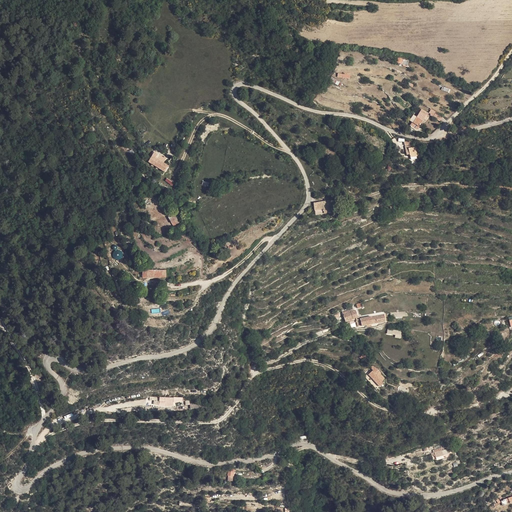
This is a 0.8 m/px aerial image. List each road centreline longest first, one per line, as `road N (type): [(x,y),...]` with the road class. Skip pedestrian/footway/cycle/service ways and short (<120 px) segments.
road 1 (unclassified): [(437,135),(390,131),(236,85),(238,101),(297,161),(304,205),(232,284),(214,325),(191,347),(82,370),(50,358),(61,397),(35,431),(17,482),(24,489),(98,449),(155,449),(210,464),(300,444),(392,493),(431,495),(511,474)]
road 2 (track): [(32,445),(88,421),(223,419),(252,376),(304,361),(327,365),(364,397),(402,414),(496,400)]
road 3 (track): [(511,49),(497,76),(437,135),(511,118)]
road 4 (track): [(182,158),(198,123),(218,114),(288,150)]
